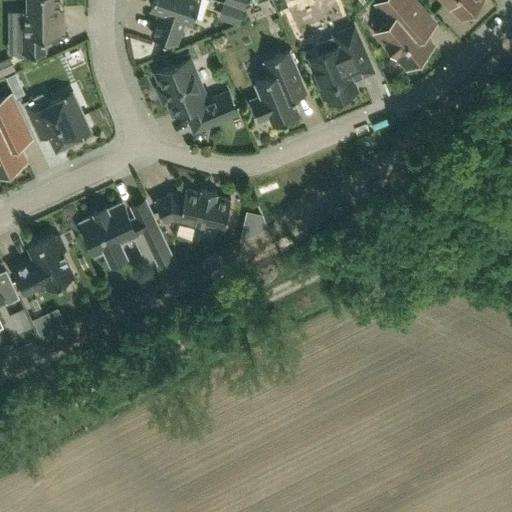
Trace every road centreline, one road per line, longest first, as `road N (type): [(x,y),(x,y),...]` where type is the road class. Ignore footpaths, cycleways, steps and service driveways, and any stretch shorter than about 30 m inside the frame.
road 1 (track): [(511,123),(417,218),(367,252),(0,436)]
road 2 (residential): [(144,149),(222,170),(262,165),(430,92),(511,12)]
road 3 (residential): [(144,149),(0,218)]
road 4 (residential): [(102,0),(109,77),(144,149)]
